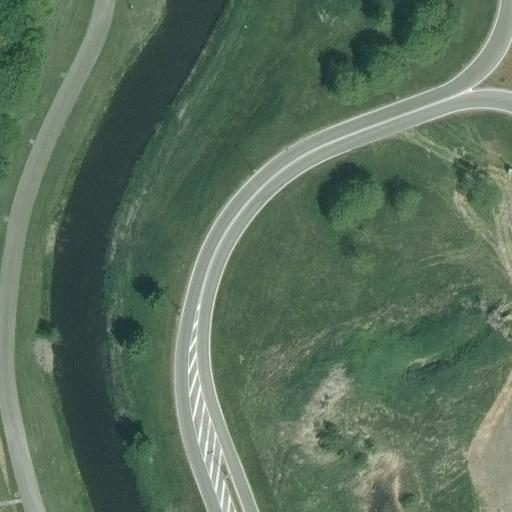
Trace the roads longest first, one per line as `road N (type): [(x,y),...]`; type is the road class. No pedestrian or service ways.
road 1 (primary): [(508,0),(497,47),(475,74),(296,152),(249,190),(214,237),(198,274),(181,365),(190,443),(214,511)]
road 2 (primary): [(249,511),(208,392),(202,349),(212,280),(237,228),(274,185),(323,153),(461,103),(511,103)]
